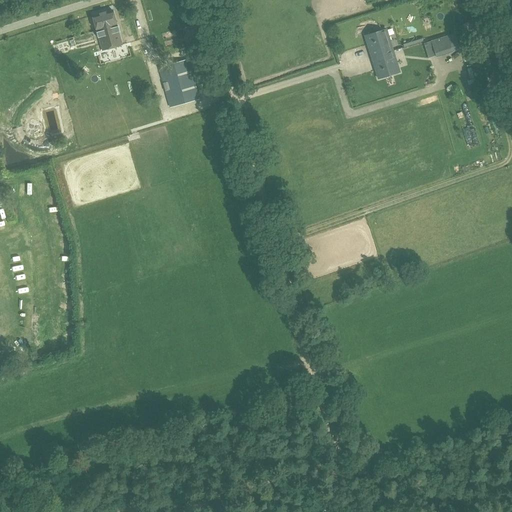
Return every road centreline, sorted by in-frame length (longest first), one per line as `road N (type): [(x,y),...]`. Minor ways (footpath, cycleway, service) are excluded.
road 1 (track): [(331,440),(207,0)]
road 2 (track): [(335,458),(178,511)]
